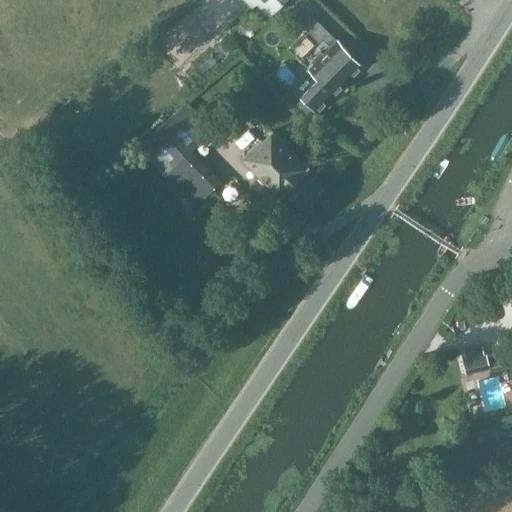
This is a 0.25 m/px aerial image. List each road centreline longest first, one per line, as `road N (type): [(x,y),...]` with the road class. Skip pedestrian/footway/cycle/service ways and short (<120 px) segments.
road 1 (unclassified): [(173,511),(510,0)]
road 2 (tertiary): [(302,511),(461,271),(493,244)]
